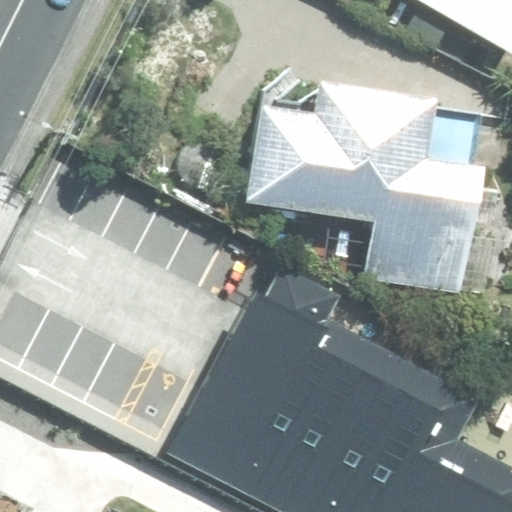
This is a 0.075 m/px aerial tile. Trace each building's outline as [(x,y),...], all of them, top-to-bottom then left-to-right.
[(511,0),(408,0),(406,4),(511,65),(511,0)] [(264,124),(249,216),(378,236),(370,289),(464,304),(485,165),(432,157),(439,116),(322,99),(318,133),(264,124)] [(224,430),(254,444),(235,482),(296,511),(356,511),(362,500),(368,503),(413,414),(386,399),(415,339),(327,294),(309,329),(298,323),(285,349),(269,342),(262,353),(254,350),(224,411),(232,414),(224,430)] [(0,324),(0,380),(52,409),(75,365),(0,324)] [(0,494),(0,511),(79,511),(98,475),(28,439),(0,494)]
